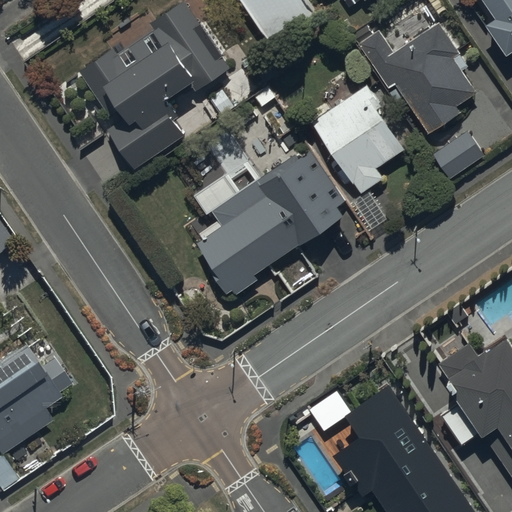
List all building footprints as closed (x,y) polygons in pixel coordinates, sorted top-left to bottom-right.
[(198,91),(233,67),(187,0),(186,0),(152,23),(81,71),(111,115),(123,106),(130,117),(110,131),(136,169),(187,134),(165,101),(193,82),(198,91)] [(247,0),(276,43),(317,15),(307,0),(247,0)] [(511,0),(488,0),(500,17),(490,24),(510,54),(511,52),(511,0)] [(440,22),(395,52),(380,30),(361,43),(375,65),(396,96),(402,92),(431,136),(464,114),(458,106),(478,93),(454,57),(461,53),(440,22)] [(365,88),(315,122),(356,183),(364,194),(388,178),(380,167),(406,149),(365,88)] [(433,156),(451,181),(488,156),(471,131),(433,156)] [(197,245),(229,292),(345,214),(340,206),(347,201),(313,151),(306,155),(303,151),(214,211),(224,227),(197,245)] [(0,216),(0,253),(17,242),(0,216)] [(511,511),(511,340),(483,359),(472,343),(438,366),(449,382),(463,403),(444,416),(464,446),(483,433),(496,452),(511,475),(511,511)] [(0,359),(0,448),(66,404),(58,393),(70,385),(52,357),(40,366),(25,343),(0,359)] [(376,489),(391,511),(477,511),(408,408),(392,385),(348,415),(364,438),(349,448),(336,456),(364,497),(376,489)] [(0,459),(0,487),(1,489),(17,478),(2,457),(0,459)]
